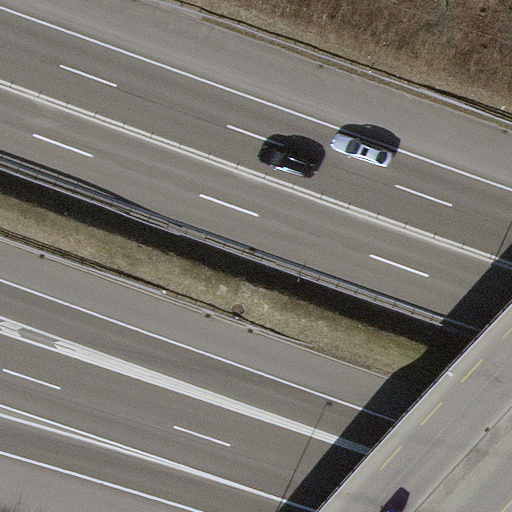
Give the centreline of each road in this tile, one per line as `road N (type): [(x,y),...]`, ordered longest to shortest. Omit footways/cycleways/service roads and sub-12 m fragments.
road 1 (motorway): [(0,298),(299,406),(511,509)]
road 2 (motorway): [(511,226),(0,43)]
road 3 (motorway): [(511,304),(0,122)]
road 4 (motorway): [(0,368),(422,511)]
road 5 (motorway): [(0,433),(149,477),(330,511)]
road 6 (secondary): [(511,360),(369,511)]
